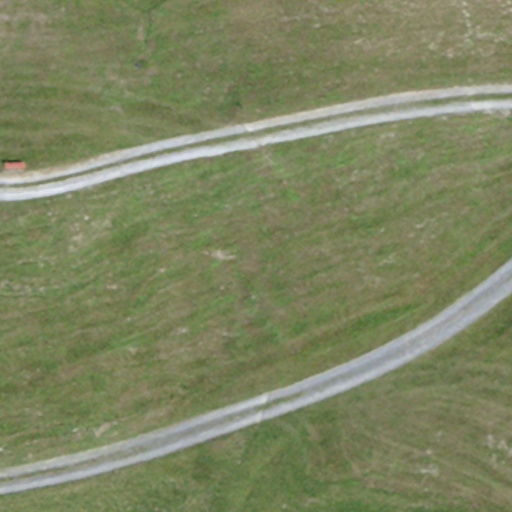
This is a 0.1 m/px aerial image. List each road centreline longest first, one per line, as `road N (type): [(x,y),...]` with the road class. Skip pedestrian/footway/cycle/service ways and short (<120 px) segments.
road 1 (track): [(0,476),(318,381),(459,314),(511,267)]
road 2 (track): [(0,183),(433,97),(511,94)]
